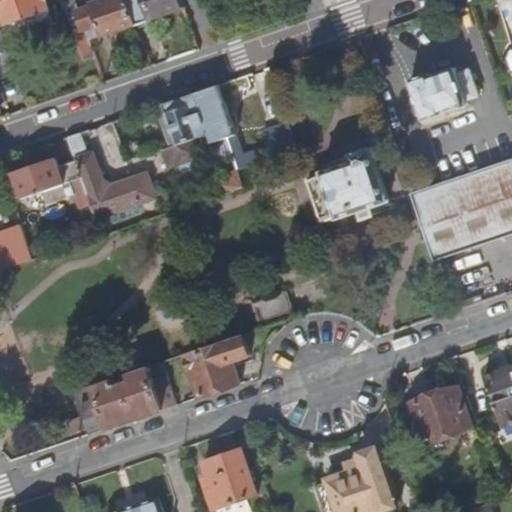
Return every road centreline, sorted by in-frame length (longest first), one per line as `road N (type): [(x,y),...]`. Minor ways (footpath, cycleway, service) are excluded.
road 1 (residential): [(0,487),(511,310)]
road 2 (residential): [(0,139),(339,24)]
